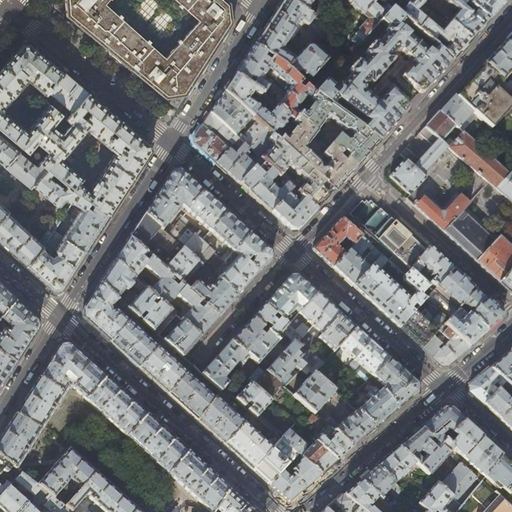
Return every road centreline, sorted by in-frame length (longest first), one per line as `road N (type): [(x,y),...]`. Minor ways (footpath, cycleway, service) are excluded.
road 1 (residential): [(294,252),(511,15)]
road 2 (residential): [(276,511),(60,319)]
road 3 (residential): [(171,141),(60,319)]
road 4 (residential): [(13,9),(171,141)]
road 5 (residential): [(294,252),(444,386)]
road 6 (residential): [(444,386),(298,511)]
road 7 (residential): [(171,141),(294,252)]
road 8 (residential): [(259,5),(171,141)]
road 9 (residential): [(294,252),(196,358)]
